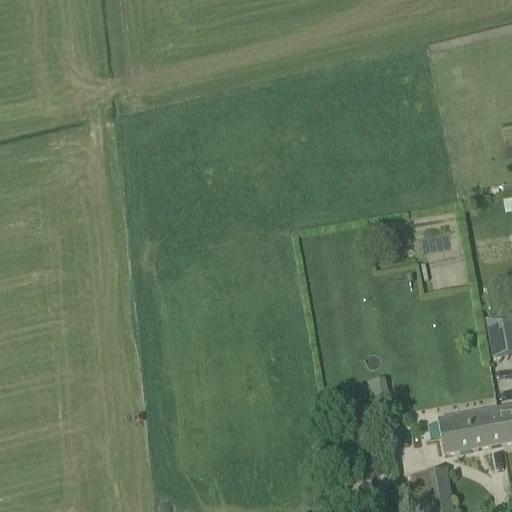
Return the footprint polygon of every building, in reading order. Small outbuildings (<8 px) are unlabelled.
[(511,318),(486,323),(493,363),(511,359),(511,318)] [(383,383),(368,385),(373,412),(387,409),(383,383)] [(511,409),(437,423),(440,440),(444,459),(511,446),(511,409)] [(327,471),(317,472),(318,491),(329,491),(327,471)] [(407,480),(412,511),(451,511),(445,473),(407,480)]
